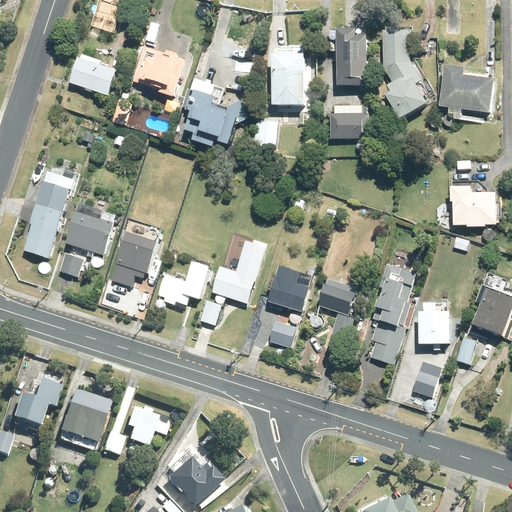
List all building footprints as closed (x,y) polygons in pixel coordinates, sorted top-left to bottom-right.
[(372,90),(372,40),(368,39),(368,31),(339,32),(340,50),(342,50),(343,90),(372,90)] [(406,126),(433,109),(419,87),(425,83),(413,64),(414,32),(390,32),(390,36),(387,36),(387,72),(397,88),(393,91),(397,98),(391,102),(406,126)] [(159,91),(158,95),(178,102),(185,82),(181,80),(187,62),(178,59),(179,56),(168,53),(167,56),(146,50),(136,84),(159,91)] [(105,70),(106,66),(86,59),(84,63),(82,62),(73,87),(112,101),(121,76),(105,70)] [(309,60),(277,60),(278,111),(310,111),(309,60)] [(454,113),(453,122),(465,124),(466,113),(495,117),(500,84),(495,84),(496,77),(450,71),(444,111),(454,113)] [(244,103),(232,110),(230,113),(222,110),(228,93),(200,84),(196,95),(194,95),(188,112),(194,114),(193,117),(196,118),(190,137),(199,140),(197,146),(218,154),(220,147),(233,151),(241,127),(252,122),(244,103)] [(337,118),(334,118),(334,142),(372,142),(372,133),(375,133),(375,117),(370,117),(370,109),(337,110),(337,118)] [(257,147),(277,150),(280,125),(260,122),(257,147)] [(87,134),(84,143),(94,146),(97,138),(87,134)] [(48,170),(45,181),(71,189),(74,178),(48,170)] [(36,229),(27,254),(52,262),(71,207),(69,206),(72,198),(51,191),(43,197),(32,227),(36,229)] [(477,194),(456,194),(456,208),(460,208),(460,231),(473,231),(473,233),(490,233),(490,230),(502,230),(502,199),(477,199),(477,194)] [(299,204),(296,212),(304,214),(306,207),(299,204)] [(330,210),(328,217),(335,219),(338,213),(330,210)] [(70,248),(90,254),(89,257),(95,260),(97,257),(107,260),(118,230),(113,228),(115,222),(86,212),(83,218),(81,217),(70,248)] [(127,247),(114,284),(134,290),(138,279),(147,282),(149,277),(152,278),(162,248),(161,247),(165,233),(131,221),(123,245),(127,247)] [(69,256),(62,275),(81,281),(87,262),(69,256)] [(421,298),(416,296),(421,279),(419,279),(421,272),(409,269),(407,274),(395,270),(396,269),(391,267),(390,272),(391,273),(385,292),(388,293),(378,324),(381,325),(375,344),(379,345),(374,360),(396,368),(409,331),(410,331),(421,298)] [(168,301),(167,304),(178,308),(179,305),(191,308),(193,300),(205,304),(215,273),(198,268),(192,286),(168,278),(161,299),(168,301)] [(225,271),(216,296),(251,307),(259,282),(225,271)] [(280,282),(273,307),(307,317),(317,281),(285,272),(282,283),(280,282)] [(341,316),(329,354),(345,359),(357,321),(353,320),(362,293),(333,284),(324,311),(341,316)] [(511,300),(488,291),(481,309),(486,311),(479,330),(507,342),(511,329),(511,300)] [(210,304),(203,323),(217,328),(224,308),(210,304)] [(455,350),(454,319),(424,319),(424,350),(455,350)] [(272,344),(294,350),(300,330),(279,324),(272,344)] [(467,340),(460,364),(472,368),(480,344),(467,340)] [(24,398),(17,424),(44,433),(51,410),(58,412),(64,391),(33,381),(27,399),(24,398)] [(77,393),(63,437),(101,449),(114,405),(89,398),(90,396),(77,393)] [(130,431),(136,433),(132,444),(151,451),(156,436),(167,440),(171,429),(160,425),(162,421),(137,412),(130,431)] [(1,434),(0,438),(0,456),(9,459),(16,439),(1,434)] [(111,434),(104,453),(121,458),(127,439),(111,434)] [(193,461),(170,483),(197,511),(227,483),(213,468),(211,471),(207,467),(203,472),(193,461)] [(417,511),(409,497),(379,511),(417,511)] [(165,511),(180,511),(172,502),(163,510),(165,511)]
